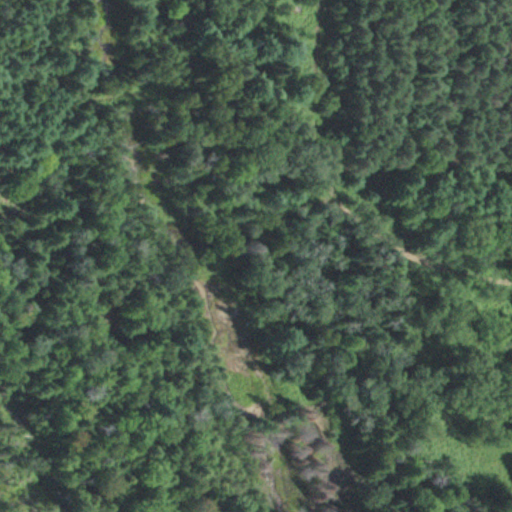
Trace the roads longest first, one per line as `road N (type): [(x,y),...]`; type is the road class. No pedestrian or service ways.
road 1 (track): [(332,194),(335,213),(306,206),(255,236),(217,226),(169,190),(136,136),(145,104),(171,93),(206,93),(244,105),(321,165),(332,194)]
road 2 (track): [(511,282),(447,274),(335,213)]
